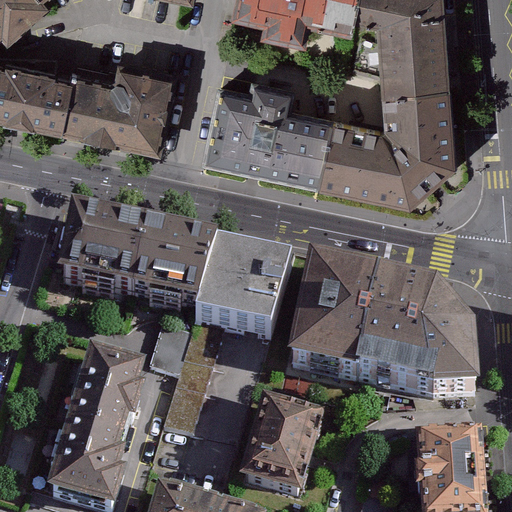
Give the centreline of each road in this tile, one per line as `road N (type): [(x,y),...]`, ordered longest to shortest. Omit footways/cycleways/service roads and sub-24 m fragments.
road 1 (tertiary): [(51,179),(511,275)]
road 2 (tertiary): [(511,200),(494,0)]
road 3 (residential): [(51,179),(0,350)]
